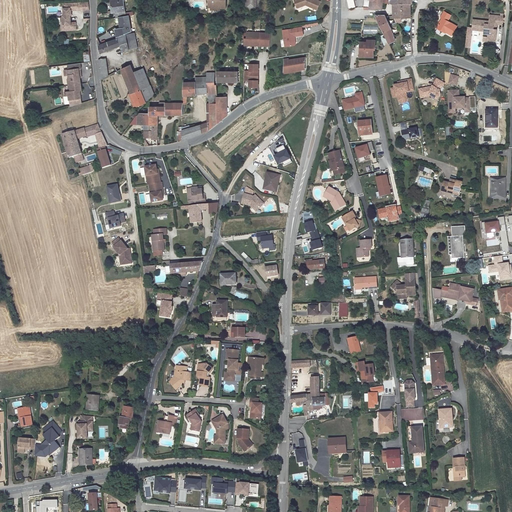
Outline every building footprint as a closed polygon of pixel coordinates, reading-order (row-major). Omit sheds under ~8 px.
[(123,0),(110,2),(111,10),(108,11),(108,13),(125,11),(123,0)] [(211,9),(220,9),(220,7),(226,7),(226,0),(207,0),(207,1),(211,1),(211,7),(211,9)] [(256,0),(245,0),(245,8),(256,8),(256,0)] [(294,0),(297,8),(306,5),(316,9),(320,1),(317,0),(294,0)] [(384,3),(384,0),(371,0),(372,0),(372,1),(371,11),(380,10),(383,10),(384,3)] [(78,3),(64,3),(64,15),(63,15),(64,30),(77,30),(76,22),(71,23),(71,15),(72,14),(72,10),(78,10),(78,3)] [(411,9),(394,9),(394,16),(394,18),(410,18),(411,18),(411,9)] [(451,15),(444,11),(441,17),(442,17),(437,28),(443,31),(444,30),(453,34),(457,25),(448,21),(451,15)] [(385,15),(376,16),(381,25),(388,22),(386,17),(385,15)] [(126,17),(120,18),(121,29),(116,29),(117,37),(130,33),(131,32),(129,16),(126,17)] [(472,21),(471,31),(484,33),(484,36),(487,37),(487,42),(497,43),(498,25),(503,26),(504,18),(490,16),(489,23),(472,21)] [(388,22),(381,25),(390,44),(395,41),(392,30),(391,26),(388,22)] [(362,33),(376,33),(376,24),(362,24),(362,33)] [(302,27),(283,30),(286,47),(295,45),(296,43),(295,36),(304,34),(302,27)] [(247,32),(237,31),(236,38),(239,38),(239,45),(245,45),(245,38),(246,38),(247,32)] [(271,33),(247,32),(246,38),(245,38),(245,45),(270,45),(271,33)] [(100,45),(98,46),(100,53),(115,47),(115,46),(120,44),(123,51),(129,49),(127,35),(119,38),(108,42),(100,45)] [(377,40),(368,40),(368,43),(361,42),(360,51),(362,51),(362,57),(374,58),(374,50),(376,50),(377,40)] [(288,58),(284,59),(284,63),(283,71),(305,68),(305,57),(288,60),(288,58)] [(131,63),(121,68),(131,93),(130,94),(132,99),(134,99),(137,106),(145,102),(140,89),(140,87),(134,71),(131,63)] [(259,64),(250,63),(250,70),(244,70),(244,75),(253,75),(253,70),(258,71),(259,64)] [(75,66),(68,67),(68,70),(69,75),(69,79),(68,79),(68,85),(81,84),(80,77),(80,74),(81,73),(80,68),(75,69),(75,66)] [(144,67),(134,71),(140,87),(150,83),(144,67)] [(217,81),(226,81),(238,81),(238,71),(217,71),(217,81)] [(195,81),(184,82),(183,95),(207,92),(208,97),(207,97),(208,122),(182,130),(182,141),(208,131),(218,123),(217,110),(217,96),(217,84),(215,84),(214,72),(207,73),(207,77),(207,81),(195,81)] [(458,76),(451,73),(448,81),(455,84),(458,76)] [(253,75),(244,75),(244,80),(250,80),(249,86),(258,87),(258,80),(253,79),(253,75)] [(394,88),(390,89),(392,95),(398,94),(399,101),(405,99),(404,93),(405,92),(413,91),(411,79),(402,81),(402,84),(394,85),(393,87),(394,88)] [(439,95),(439,91),(443,84),(436,79),(430,89),(428,88),(418,90),(420,98),(430,96),(436,100),(439,95)] [(81,84),(68,85),(69,91),(68,91),(69,96),(69,103),(75,103),(75,100),(81,99),(81,94),(80,92),(82,91),(81,84)] [(147,86),(140,89),(145,102),(151,97),(147,86)] [(458,90),(448,90),(449,112),(455,112),(455,108),(464,107),(464,111),(475,111),(474,96),(458,97),(458,90)] [(398,94),(392,95),(392,98),(397,97),(398,101),(400,103),(405,102),(406,99),(405,92),(404,93),(405,99),(399,101),(398,94)] [(362,106),(362,103),(363,103),(361,93),(355,95),(356,98),(356,99),(355,100),(352,101),(352,99),(342,101),(344,110),(354,108),(362,106)] [(227,110),(227,96),(217,96),(217,110),(227,110)] [(165,106),(149,106),(149,113),(149,124),(151,124),(157,124),(157,114),(183,114),(183,103),(165,103),(165,106)] [(365,111),(364,106),(363,103),(362,103),(362,106),(354,108),(355,113),(365,111)] [(497,126),(497,109),(486,109),(486,126),(497,126)] [(227,110),(217,110),(218,123),(227,115),(227,110)] [(149,113),(141,112),(139,116),(138,124),(145,124),(145,130),(151,130),(151,124),(149,124),(149,113)] [(371,134),(370,120),(358,122),(360,135),(371,134)] [(157,124),(151,124),(151,130),(145,130),(145,137),(153,137),(153,139),(158,138),(157,124)] [(84,128),(62,134),(69,157),(82,154),(77,138),(87,135),(84,128)] [(416,129),(401,132),(402,140),(418,137),(416,129)] [(102,133),(96,135),(100,148),(105,146),(107,146),(102,133)] [(373,150),(371,142),(366,143),(366,145),(355,148),(358,158),(369,155),(368,151),(373,150)] [(291,159),(282,143),(274,147),(277,153),(276,153),(273,155),(275,158),(279,156),(281,160),(283,164),(291,159)] [(111,165),(106,150),(98,152),(103,168),(111,165)] [(327,155),(332,173),(338,171),(344,169),(339,152),(327,155)] [(78,168),(80,175),(91,173),(89,165),(78,168)] [(157,165),(146,166),(148,184),(150,184),(152,202),(163,200),(163,196),(162,192),(164,191),(162,182),(161,182),(160,173),(158,173),(157,169),(157,165)] [(333,177),(345,174),(344,169),(338,171),(332,173),(333,177)] [(264,188),(276,190),(279,175),(267,172),(264,188)] [(390,193),(386,175),(376,177),(379,195),(390,193)] [(506,197),(506,179),(499,179),(499,183),(491,183),(491,197),(506,197)] [(459,194),(462,183),(450,180),(449,183),(443,181),(441,190),(453,194),(453,192),(459,194)] [(118,185),(108,187),(111,203),(120,201),(119,194),(120,194),(118,185)] [(188,188),(189,205),(207,204),(206,198),(203,198),(203,195),(203,189),(198,189),(198,187),(188,188)] [(324,196),(334,201),(337,208),(345,204),(339,193),(329,188),(324,196)] [(251,203),(253,204),(258,208),(264,203),(254,194),(254,195),(245,192),(241,203),(250,205),(251,203)] [(207,204),(189,205),(191,223),(202,222),(201,209),(210,208),(210,213),(217,212),(219,203),(207,204)] [(401,215),(400,207),(395,208),(395,207),(377,211),(379,218),(388,217),(389,222),(397,220),(397,216),(401,215)] [(120,223),(125,222),(123,214),(118,215),(118,216),(115,217),(115,216),(114,210),(106,212),(107,219),(105,219),(106,225),(109,224),(110,224),(111,227),(116,226),(116,227),(121,226),(120,223)] [(354,221),(353,219),(355,217),(352,212),(341,218),(348,231),(354,228),(354,229),(359,226),(360,220),(357,219),(356,220),(354,221)] [(486,222),(482,223),(483,230),(486,229),(487,233),(500,232),(499,228),(501,228),(500,225),(505,225),(504,217),(497,217),(498,222),(486,223),(486,222)] [(315,230),(312,221),(304,224),(307,233),(310,232),(311,237),(318,235),(316,230),(315,230)] [(464,257),(464,236),(465,236),(465,226),(451,227),(451,236),(450,236),(450,254),(449,254),(450,262),(461,261),(461,257),(464,257)] [(273,244),(272,235),(266,236),(265,231),(257,232),(258,240),(262,239),(263,248),(270,247),(270,250),(275,249),(274,244),(273,244)] [(164,233),(152,234),(154,250),(165,250),(164,233)] [(322,247),(318,235),(311,237),(313,242),(310,242),(313,250),(322,247)] [(359,238),(360,249),(357,249),(359,258),(369,257),(368,248),(372,247),(371,236),(359,238)] [(128,248),(123,240),(121,241),(119,238),(113,243),(115,246),(114,247),(119,254),(120,260),(125,259),(125,263),(131,262),(130,251),(128,251),(126,249),(128,248)] [(412,240),(400,241),(402,258),(413,257),(412,240)] [(243,252),(240,254),(249,263),(251,260),(243,252)] [(495,265),(489,266),(489,273),(499,271),(501,280),(511,278),(511,276),(511,265),(509,265),(509,263),(503,264),(501,256),(494,257),(495,265)] [(306,270),(325,268),(324,258),(304,261),(306,270)] [(203,262),(171,265),(171,273),(178,273),(178,276),(183,275),(185,272),(200,271),(203,262)] [(275,266),(264,267),(266,276),(276,275),(275,266)] [(219,281),(233,281),(233,271),(218,272),(219,281)] [(375,278),(352,279),(352,288),(367,288),(367,290),(375,290),(375,278)] [(406,299),(417,297),(415,279),(409,280),(404,280),(405,289),(402,289),(402,287),(397,281),(393,284),(393,285),(397,290),(398,295),(398,302),(404,301),(404,296),(406,296),(406,299)] [(440,291),(434,289),(434,298),(438,298),(439,297),(445,298),(445,297),(446,293),(458,296),(457,299),(456,301),(466,303),(466,302),(469,303),(468,305),(474,307),(476,299),(470,298),(472,290),(460,287),(448,284),(447,288),(441,287),(440,291)] [(511,297),(511,295),(511,288),(495,289),(496,299),(499,299),(500,312),(511,310),(511,305),(511,298),(511,297)] [(193,291),(180,289),(179,296),(190,298),(193,291)] [(172,295),(159,292),(157,300),(162,301),(162,306),(160,315),(170,317),(170,312),(172,312),(173,307),(171,307),(172,302),(171,302),(172,295)] [(223,316),(224,300),(214,300),(214,304),(210,304),(210,310),(214,310),(213,316),(223,316)] [(348,302),(340,302),(340,311),(348,311),(348,302)] [(318,306),(309,306),(309,315),(319,315),(331,315),(331,303),(321,303),(322,312),(319,312),(318,306)] [(232,328),(232,333),(234,333),(234,337),(244,337),(245,328),(242,328),(242,323),(234,323),(234,327),(232,328)] [(363,352),(360,338),(350,340),(353,355),(363,352)] [(429,353),(432,383),(445,382),(442,352),(429,353)] [(229,361),(228,374),(228,379),(235,380),(236,370),(237,371),(238,354),(230,354),(227,353),(226,361),(229,361)] [(252,358),(251,371),(249,371),(249,375),(263,376),(263,372),(261,372),(262,359),(260,359),(260,354),(251,353),(251,358),(252,358)] [(364,363),(356,364),(357,373),(363,373),(363,376),(362,375),(362,381),(372,380),(371,374),(373,374),(372,365),(365,366),(364,363)] [(208,379),(208,375),(213,369),(207,365),(204,364),(200,371),(200,373),(198,373),(198,377),(199,377),(199,381),(201,381),(201,388),(210,387),(210,379),(208,379)] [(170,382),(177,392),(184,387),(186,388),(186,382),(192,383),(192,374),(187,373),(187,367),(176,366),(175,378),(170,382)] [(224,382),(235,383),(235,380),(228,379),(228,374),(225,374),(224,382)] [(314,408),(314,399),(320,399),(320,395),(319,377),(312,377),(313,395),(307,396),(307,395),(291,396),(291,402),(307,402),(307,406),(307,410),(311,410),(311,407),(314,408)] [(407,379),(405,382),(407,405),(414,405),(414,398),(415,398),(414,391),(413,391),(413,388),(414,388),(414,381),(411,379),(409,379),(407,379)] [(369,393),(365,393),(366,409),(373,408),(373,405),(377,405),(376,392),(383,391),(383,386),(369,387),(369,393)] [(322,409),(324,409),(324,407),(330,406),(330,393),(320,395),(320,399),(314,399),(314,408),(314,410),(322,410),(322,409)] [(100,395),(88,394),(87,409),(98,411),(100,395)] [(263,405),(263,404),(258,403),(259,399),(251,398),(250,403),(255,403),(253,418),(261,418),(262,412),(263,405)] [(136,408),(126,406),(124,417),(122,416),(121,423),(123,424),(127,424),(127,422),(132,423),(132,418),(134,419),(136,408)] [(30,407),(20,409),(21,418),(22,427),(32,425),(30,407)] [(414,420),(414,424),(423,423),(422,419),(426,418),(425,407),(402,409),(402,421),(414,420)] [(189,415),(196,430),(193,432),(192,435),(200,437),(202,425),(199,420),(202,419),(199,410),(189,415)] [(439,412),(440,430),(454,429),(453,424),(451,424),(450,411),(439,412)] [(393,431),(391,413),(379,414),(381,432),(393,431)] [(168,422),(162,421),(160,432),(169,434),(171,425),(175,426),(177,416),(169,415),(168,422)] [(217,430),(217,435),(217,440),(226,440),(226,430),(229,429),(228,424),(229,424),(224,416),(214,422),(218,430),(217,430)] [(79,439),(89,438),(89,431),(94,431),(94,418),(83,418),(83,425),(79,425),(79,439)] [(47,433),(44,435),(47,440),(42,444),(50,453),(59,446),(55,441),(59,437),(58,435),(62,432),(53,421),(46,427),(49,431),(47,433)] [(426,452),(424,427),(413,428),(415,446),(411,447),(412,453),(426,452)] [(240,441),(240,448),(246,456),(254,450),(248,443),(248,439),(249,438),(250,438),(250,430),(239,429),(238,441),(240,441)] [(214,444),(226,444),(226,440),(217,440),(217,435),(214,435),(214,444)] [(20,437),(19,449),(25,450),(25,449),(25,446),(31,447),(36,447),(36,439),(20,437)] [(309,465),(305,440),(299,441),(301,448),(302,448),(302,449),(301,450),(296,450),(298,462),(303,461),(304,465),(309,465)] [(331,455),(347,454),(346,440),(330,441),(331,455)] [(92,449),(80,449),(80,454),(81,455),(81,460),(80,460),(80,465),(89,464),(89,460),(93,459),(92,449)] [(400,467),(399,451),(388,452),(390,468),(400,467)] [(456,475),(468,474),(467,464),(468,464),(467,455),(456,456),(457,465),(455,465),(456,475)] [(207,489),(209,479),(203,478),(203,482),(188,480),(187,489),(202,491),(203,489),(207,489)] [(178,493),(179,482),(173,482),(173,480),(163,479),(162,484),(157,483),(156,491),(161,491),(161,493),(172,494),(172,492),(172,491),(173,491),(173,492),(178,493)] [(237,494),(238,484),(227,483),(227,486),(224,485),(224,480),(214,479),(214,485),(216,485),(215,493),(226,494),(226,493),(229,494),(229,493),(237,494)] [(256,496),(257,491),(260,491),(261,486),(238,484),(237,494),(236,495),(241,496),(241,495),(250,496),(250,495),(256,496)] [(426,489),(418,488),(416,495),(424,497),(426,489)] [(97,494),(89,494),(90,511),(98,511),(97,494)] [(400,503),(400,511),(409,511),(409,494),(399,494),(399,503),(400,503)] [(334,511),(339,511),(341,495),(330,495),(329,504),(331,504),(330,511),(334,511)] [(371,511),(372,495),(361,495),(360,505),(363,505),(362,511),(371,511)] [(445,499),(428,496),(427,505),(430,505),(429,509),(433,510),(433,511),(441,511),(442,507),(439,506),(439,504),(444,505),(445,499)] [(47,511),(48,508),(58,508),(58,500),(44,500),(44,501),(36,502),(36,511),(47,511)] [(108,503),(108,511),(117,511),(117,508),(117,503),(108,503)]
